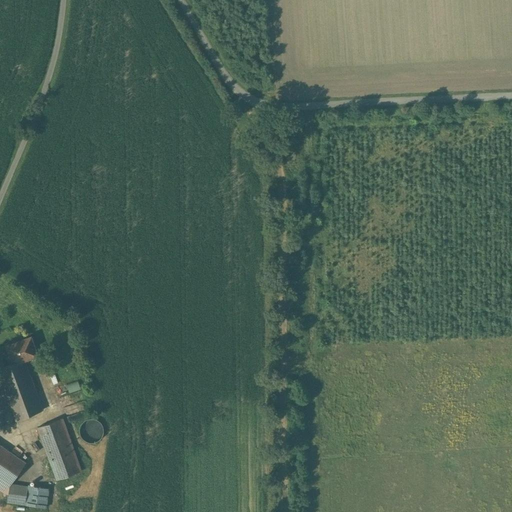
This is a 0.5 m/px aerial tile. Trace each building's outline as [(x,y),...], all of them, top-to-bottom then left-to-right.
[(31,337),(6,346),(13,364),(0,368),(0,373),(2,380),(27,370),(24,361),(38,356),(31,337)] [(27,370),(2,380),(17,421),(42,411),(27,370)] [(55,377),(52,378),(55,385),(58,384),(61,382),(59,376),(55,377)] [(60,398),(81,391),(78,379),(59,386),(55,387),(60,398)] [(60,398),(64,408),(85,401),(81,391),(60,398)] [(67,417),(87,410),(85,401),(64,408),(67,417)] [(87,410),(67,417),(69,422),(85,417),(85,419),(88,418),(88,415),(89,415),(87,410)] [(70,442),(62,419),(37,428),(56,480),(84,470),(73,441),(70,442)] [(0,489),(5,493),(25,464),(0,446),(0,489)] [(49,488),(28,485),(25,505),(46,508),(49,488)] [(25,491),(9,489),(8,502),(24,504),(24,502),(25,491)]
